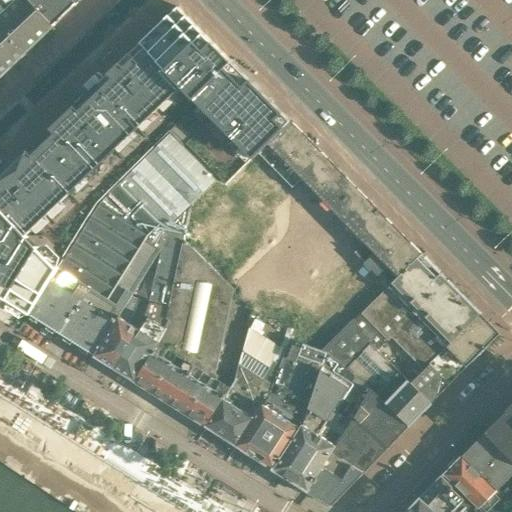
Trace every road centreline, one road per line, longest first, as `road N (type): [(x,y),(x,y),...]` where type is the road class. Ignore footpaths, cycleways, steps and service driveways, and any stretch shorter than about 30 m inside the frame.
road 1 (primary): [(217,0),(511,295)]
road 2 (residential): [(285,511),(0,334)]
road 3 (residential): [(373,511),(511,371)]
road 4 (residential): [(117,511),(0,438)]
